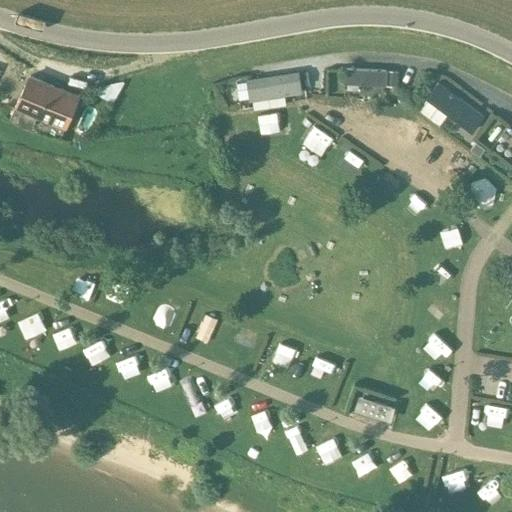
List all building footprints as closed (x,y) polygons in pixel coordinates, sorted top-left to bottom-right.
[(388,69),(345,67),(344,82),(387,84),(388,69)] [(299,70),(247,78),(250,100),(302,92),(299,70)] [(61,138),(66,124),(77,98),(30,76),(19,100),(17,103),(9,120),(18,125),(21,127),(22,126),(61,138)] [(480,104),(445,77),(435,90),(470,117),(480,104)] [(267,113),(267,134),(290,134),(289,112),(267,113)] [(313,122),(300,141),(323,155),(335,136),(313,122)] [(476,142),(471,149),(480,155),(485,148),(476,142)] [(389,199),(402,179),(384,167),(371,187),(389,199)] [(497,189),(488,178),(474,181),(469,194),(478,205),(492,203),(497,189)] [(441,229),(444,245),(461,241),(458,226),(441,229)] [(67,289),(87,296),(93,280),(73,272),(67,289)] [(162,296),(156,312),(176,319),(182,304),(162,296)] [(214,336),(221,316),(202,309),(195,328),(214,336)] [(18,315),(21,333),(41,330),(38,312),(18,315)] [(50,331),(57,349),(78,340),(71,322),(50,331)] [(240,325),(234,342),(252,348),(258,331),(240,325)] [(268,356),(290,364),(297,346),(274,338),(268,356)] [(89,361),(105,356),(99,339),(83,344),(89,361)] [(122,378),(138,371),(130,353),(115,360),(122,378)] [(426,363),(414,376),(434,395),(447,383),(426,363)] [(393,418),(395,392),(354,388),(351,415),(393,418)] [(213,400),(217,418),(238,412),(234,395),(213,400)] [(434,425),(440,411),(418,402),(412,416),(434,425)] [(281,428),(293,452),(310,444),(298,420),(281,428)] [(316,444),(324,461),(336,455),(328,438),(316,444)] [(358,473),(377,465),(370,449),(351,458),(358,473)]
